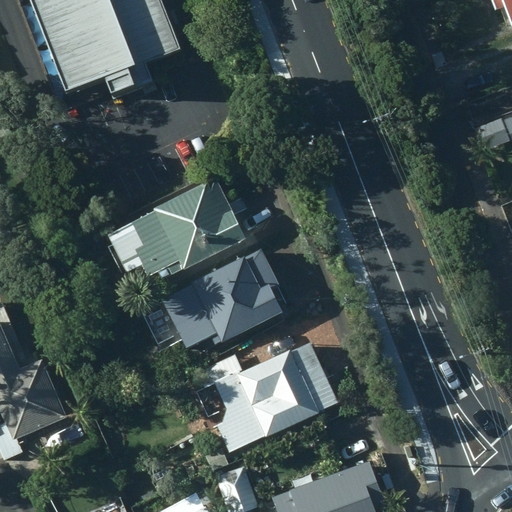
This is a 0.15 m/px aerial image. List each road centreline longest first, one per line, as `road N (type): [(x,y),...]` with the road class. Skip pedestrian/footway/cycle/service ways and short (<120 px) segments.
road 1 (primary): [(293,0),(406,289)]
road 2 (primary): [(459,495),(406,289)]
road 3 (primary): [(406,289),(511,455)]
